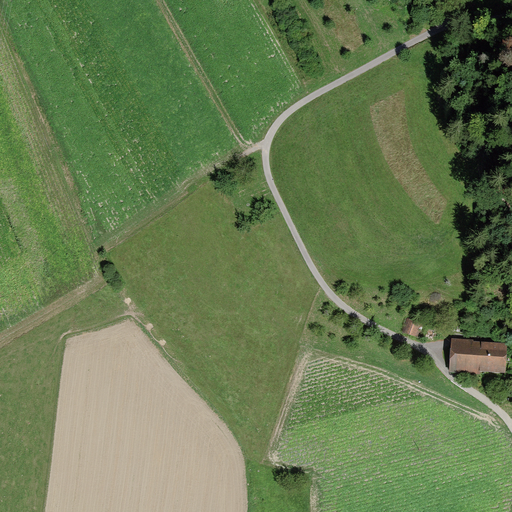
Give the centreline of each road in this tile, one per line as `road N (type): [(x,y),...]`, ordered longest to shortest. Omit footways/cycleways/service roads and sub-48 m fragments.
road 1 (residential): [(511,429),(433,357),(349,312),(326,290),(265,173),(265,144),(297,104),(439,28),(511,17)]
road 2 (track): [(511,113),(479,160),(482,180),(511,209)]
